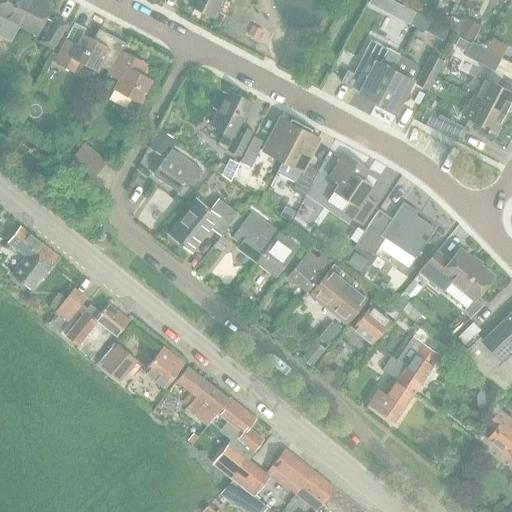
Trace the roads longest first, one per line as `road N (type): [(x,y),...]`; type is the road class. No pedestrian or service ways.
road 1 (residential): [(437,511),(317,385),(120,225),(113,210),(119,177),(192,44)]
road 2 (residential): [(400,511),(0,186)]
road 3 (residential): [(484,226),(396,159),(192,44)]
